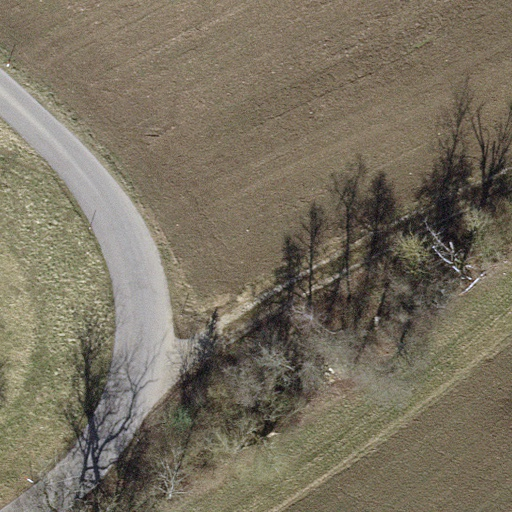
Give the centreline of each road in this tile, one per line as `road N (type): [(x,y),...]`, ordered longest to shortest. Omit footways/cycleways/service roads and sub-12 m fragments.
road 1 (track): [(34,511),(91,461),(131,401),(145,303),(130,243),(108,202),(0,91)]
road 2 (track): [(141,373),(394,232),(511,186)]
